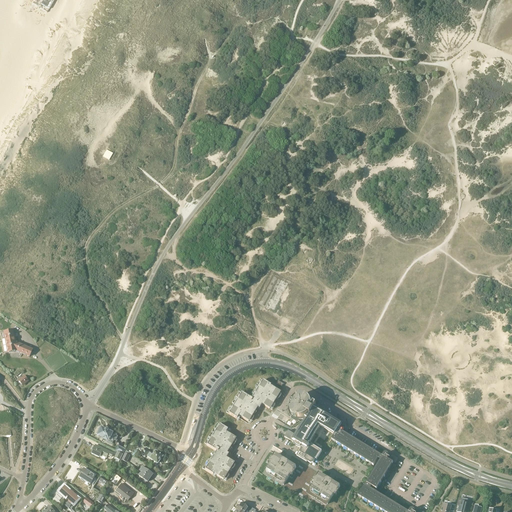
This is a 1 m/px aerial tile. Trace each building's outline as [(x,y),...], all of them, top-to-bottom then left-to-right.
[(35,0),(33,3),(49,12),(56,0),(35,0)] [(99,148),(97,151),(100,153),(99,154),(103,156),(103,157),(109,161),(114,154),(107,150),(106,151),(102,148),(102,149),(99,148)] [(4,333),(0,333),(2,340),(5,339),(8,353),(18,351),(29,357),(32,350),(15,342),(14,342),(12,331),(4,332),(4,333)] [(19,381),(22,385),(27,381),(24,377),(19,381)] [(228,414),(236,419),(238,416),(248,422),(257,407),(259,409),(262,404),(269,409),(279,393),(270,387),(270,385),(262,380),(251,399),(241,393),(228,414)] [(337,430),(338,429),(341,424),(314,407),(316,405),(313,403),(312,400),(311,398),(309,396),(307,395),(305,394),(301,393),(298,393),(295,395),(293,396),(291,399),(289,401),(291,402),(290,405),(289,408),(290,411),(291,413),(293,415),(292,417),(291,418),(294,420),(295,419),(298,420),(301,420),(303,419),(304,420),(295,435),(288,431),(284,437),(294,443),(295,442),(296,443),(296,444),(296,445),(296,446),(300,448),(301,449),(296,456),(306,462),(307,461),(311,464),(313,463),(315,460),(316,460),(322,452),(309,444),(320,426),(334,435),(332,438),(374,464),(379,456),(338,430),(337,430)] [(9,437),(9,436),(11,436),(11,412),(6,412),(6,413),(0,413),(0,435),(7,436),(7,437),(8,437),(9,437)] [(233,463),(231,462),(225,459),(228,454),(226,453),(235,439),(225,433),(227,430),(219,425),(206,445),(216,451),(204,470),(213,475),(213,474),(223,480),(233,463)] [(105,430),(101,428),(99,428),(96,434),(98,435),(97,435),(103,438),(103,439),(107,441),(107,440),(108,440),(109,439),(112,440),(115,435),(114,435),(107,431),(106,429),(105,430)] [(112,454),(95,446),(91,454),(99,458),(100,456),(106,459),(107,456),(111,458),(112,454)] [(153,455),(143,448),(140,454),(145,457),(148,453),(149,455),(150,459),(157,464),(162,457),(155,452),(153,455)] [(130,453),(126,451),(125,453),(121,460),(126,462),(130,453)] [(114,458),(119,461),(122,455),(117,452),(114,458)] [(367,484),(375,489),(392,462),(387,459),(389,457),(388,457),(388,456),(388,455),(388,454),(387,453),(386,453),(385,453),(384,454),(383,454),(382,456),(383,457),(367,484)] [(286,462),(285,463),(285,462),(284,462),(284,461),(282,460),(283,459),(279,457),(275,454),(272,459),(273,460),(265,473),(265,475),(269,477),(269,476),(279,482),(278,483),(282,485),(284,485),(292,471),(293,472),(296,467),(288,462),(287,463),(286,462)] [(147,482),(152,475),(142,467),(139,471),(141,473),(140,474),(139,473),(138,475),(139,475),(138,476),(147,482)] [(84,469),(78,477),(85,481),(85,480),(90,483),(89,484),(90,484),(90,483),(93,485),(96,479),(93,478),(95,476),(90,473),(89,474),(87,473),(88,472),(86,471),(86,470),(84,469)] [(113,473),(109,479),(116,483),(120,476),(113,473)] [(330,482),(329,482),(329,481),(328,481),(328,480),(326,480),(327,479),(319,473),(316,478),(317,479),(309,493),(309,495),(313,497),(313,496),(323,501),(322,503),(326,505),(328,504),(336,491),(337,491),(340,487),(332,481),(331,482),(330,482)] [(128,492),(126,491),(129,488),(127,487),(126,487),(121,483),(117,488),(114,486),(112,488),(116,491),(115,491),(121,496),(120,496),(123,499),(124,498),(128,501),(134,493),(129,490),(128,492)] [(67,501),(64,505),(70,511),(71,509),(70,508),(78,499),(73,495),(76,493),(71,489),(69,491),(64,486),(52,499),(59,505),(61,503),(59,501),(63,496),(66,499),(65,500),(67,501)] [(405,511),(406,511),(364,486),(359,494),(387,511),(405,511)] [(101,504),(105,498),(100,494),(96,501),(101,504)] [(90,508),(93,504),(86,498),(82,502),(88,507),(89,507),(90,508)] [(241,503),(240,505),(239,505),(237,508),(237,509),(242,511),(245,511),(247,511),(248,511),(252,508),(243,502),(242,504),(241,503)] [(465,511),(467,504),(465,503),(460,502),(461,502),(458,511),(465,511)]
